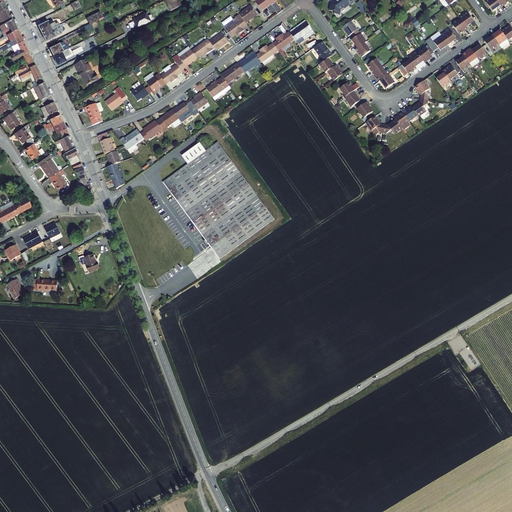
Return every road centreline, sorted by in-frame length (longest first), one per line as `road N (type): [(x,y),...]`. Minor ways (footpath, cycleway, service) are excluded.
road 1 (unclassified): [(207,473),(511,296)]
road 2 (secondary): [(105,204),(207,473)]
road 3 (residential): [(79,138),(158,107),(305,1)]
road 4 (residential): [(305,1),(379,96),(394,94),(490,25)]
road 5 (secondary): [(10,0),(79,138)]
